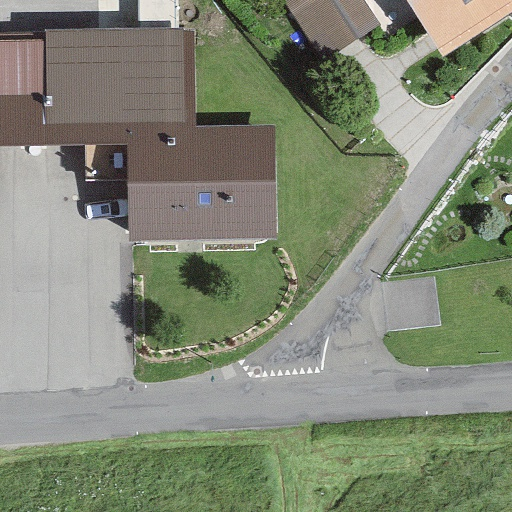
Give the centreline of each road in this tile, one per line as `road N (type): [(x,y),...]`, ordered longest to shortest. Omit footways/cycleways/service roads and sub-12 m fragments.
road 1 (residential): [(298,405),(355,279),(511,85)]
road 2 (unclassified): [(0,425),(298,405)]
road 3 (unclassified): [(298,405),(511,391)]
